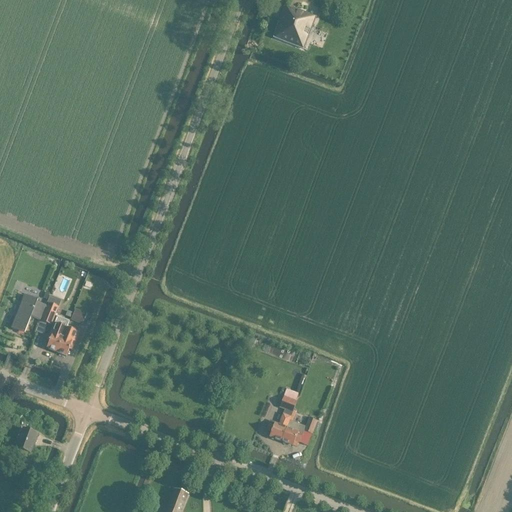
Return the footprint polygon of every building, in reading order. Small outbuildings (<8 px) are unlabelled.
[(316,16),(294,8),(293,10),(285,7),(274,37),(304,48),(316,16)] [(81,263),(78,270),(88,275),(91,267),(81,263)] [(12,328),(25,333),(31,317),(41,321),(46,306),(37,303),(38,300),(25,295),(12,328)] [(52,325),(59,307),(50,303),(43,321),(52,325)] [(76,309),(72,320),(83,324),(87,314),(76,309)] [(47,348),(57,352),(63,337),(63,338),(67,328),(55,323),(48,340),(50,341),(47,348)] [(79,334),(67,328),(63,338),(63,337),(57,352),(66,356),(69,349),(72,350),(79,334)] [(11,363),(17,349),(11,346),(5,361),(11,363)] [(272,432),(270,436),(282,441),(287,427),(290,420),(290,421),(297,401),(284,396),(280,408),(285,410),(284,414),(283,414),(280,424),(275,423),(274,426),(269,424),(267,430),(272,432)] [(309,418),(306,427),(304,431),(312,434),(317,421),(309,418)] [(299,432),(287,427),(282,441),(297,447),(302,436),(298,435),(299,432)] [(38,434),(23,428),(16,447),(32,453),(38,434)] [(181,511),(188,495),(175,489),(165,511),(181,511)]
